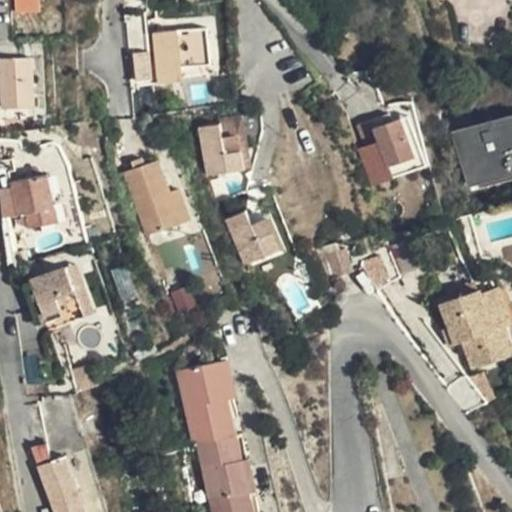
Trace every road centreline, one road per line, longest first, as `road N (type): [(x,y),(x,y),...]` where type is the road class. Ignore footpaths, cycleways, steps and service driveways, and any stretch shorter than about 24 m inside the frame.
road 1 (residential): [(511,489),(387,333),(367,326),(338,352),(349,510)]
road 2 (residential): [(36,511),(0,308)]
